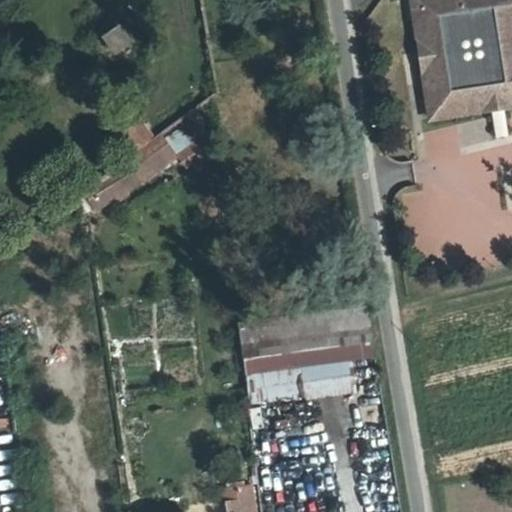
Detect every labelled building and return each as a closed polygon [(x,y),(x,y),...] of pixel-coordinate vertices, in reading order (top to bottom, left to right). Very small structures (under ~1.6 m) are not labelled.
[(511,0),(418,0),(437,114),(511,102),(511,0)] [(131,27),(117,38),(128,50),(141,39),(131,27)] [(504,111),(492,112),(495,136),(507,135),(504,111)] [(137,126),(119,139),(133,157),(151,144),(137,126)] [(379,312),(256,325),(259,353),(382,338),(379,312)] [(402,457),(379,460),(386,509),(409,505),(402,457)]
